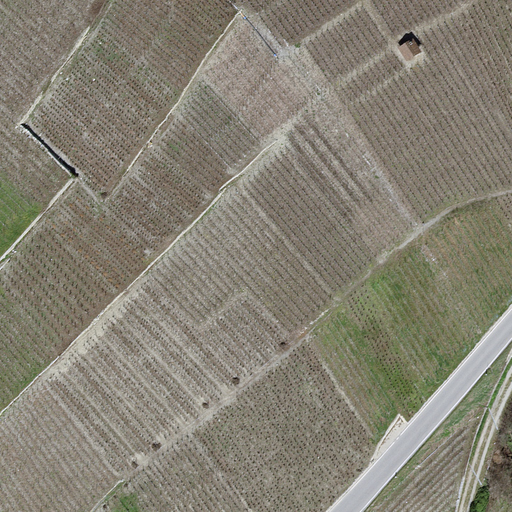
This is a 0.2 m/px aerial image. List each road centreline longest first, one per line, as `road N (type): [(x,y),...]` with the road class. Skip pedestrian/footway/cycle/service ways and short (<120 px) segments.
road 1 (tertiary): [(350,511),(511,330)]
road 2 (track): [(511,378),(464,511)]
